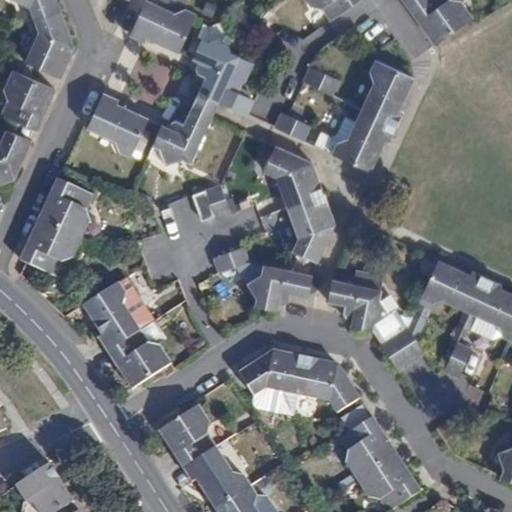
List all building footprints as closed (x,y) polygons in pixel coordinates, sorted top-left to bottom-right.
[(20,0),(29,4),(35,20),(60,11),(55,0),(20,0)] [(323,9),(331,21),(359,0),(305,0),(309,5),(323,9)] [(403,0),(410,9),(422,0),(403,0)] [(419,22),(435,45),(472,19),(459,0),(457,0),(422,0),(410,9),(419,22)] [(160,45),(179,53),(196,15),(184,9),(173,13),(146,1),(131,35),(144,41),(148,39),(160,45)] [(60,11),(35,20),(39,32),(26,62),(38,67),(60,79),(69,60),(74,49),(60,11)] [(205,76),(198,93),(247,116),(253,101),(230,91),(225,87),(239,57),(229,52),(224,37),(208,43),(201,40),(192,60),(201,64),(198,70),(200,73),(205,76)] [(362,112),(396,128),(402,114),(399,111),(407,95),(413,79),(397,72),(377,63),(371,75),(374,86),(362,112)] [(310,68),(303,83),(331,95),(338,81),(310,68)] [(32,79),(15,71),(7,88),(10,98),(2,115),(11,119),(36,131),(45,111),(55,90),(32,79)] [(99,102),(87,129),(116,142),(119,151),(131,157),(149,120),(117,104),(118,101),(103,94),(99,102)] [(161,126),(152,146),(159,149),(166,165),(181,160),(189,163),(211,117),(191,108),(182,125),(177,124),(172,126),(170,130),(161,126)] [(338,144),(333,155),(370,173),(380,151),(385,141),(389,142),(396,128),(362,112),(349,140),(338,144)] [(281,113),(274,129),(303,142),(310,127),(281,113)] [(1,143),(0,143),(0,184),(3,183),(14,179),(31,142),(6,131),(1,143)] [(288,208),(324,195),(318,180),(313,165),(275,148),(264,171),(277,178),(288,208)] [(39,220),(82,240),(89,224),(86,211),(91,199),(56,182),(46,206),(39,220)] [(214,216),(215,221),(231,215),(227,204),(223,194),(220,186),(205,192),(214,216)] [(214,216),(205,192),(192,196),(201,221),(214,216)] [(227,204),(232,202),(228,192),(223,194),(227,204)] [(293,251),(317,263),(334,226),(327,205),(324,195),(288,208),(299,238),(293,251)] [(231,215),(242,212),(237,200),(232,202),(227,204),(231,215)] [(26,264),(36,268),(55,277),(62,263),(73,259),(82,240),(39,220),(31,239),(21,261),(26,264)] [(213,258),(219,274),(249,263),(244,247),(213,258)] [(469,316),(486,279),(473,272),(470,276),(457,270),(438,261),(419,302),(431,307),(443,303),(469,316)] [(26,264),(21,275),(30,280),(36,268),(26,264)] [(255,299),(255,306),(275,310),(278,301),(286,302),(288,294),(299,296),(307,298),(311,276),(262,266),(260,279),(247,287),(255,299)] [(99,338),(108,352),(153,323),(127,279),(84,306),(102,335),(99,338)] [(511,341),(511,294),(499,289),(501,285),(486,279),(469,316),(475,318),(468,333),(489,344),(498,340),(511,344),(511,341)] [(331,281),(328,302),(339,305),(345,306),(344,313),(347,316),(353,318),(352,328),(372,332),(374,323),(386,315),(378,301),(380,292),(332,281),(331,281)] [(231,326),(219,308),(209,315),(222,333),(231,326)] [(393,312),(386,315),(374,323),(372,332),(374,333),(381,344),(395,335),(404,330),(393,312)] [(425,354),(408,328),(404,330),(395,335),(411,363),(425,354)] [(108,352),(132,389),(170,364),(159,346),(147,345),(139,333),(108,352)] [(381,344),(398,370),(411,363),(395,335),(381,344)] [(458,379),(470,352),(457,345),(445,371),(458,379)] [(274,352),(239,374),(254,397),(267,388),(298,397),(305,358),(293,356),(274,352)] [(331,364),(305,358),(298,397),(331,404),(337,414),(361,400),(338,365),(331,364)] [(254,407),(294,416),(298,397),(267,388),(254,397),(253,404),(254,407)] [(198,406),(159,431),(183,468),(214,448),(207,438),(210,425),(198,406)] [(349,433),(340,439),(348,451),(346,464),(353,475),(357,481),(396,456),(384,437),(372,418),(349,433)] [(511,436),(511,439),(511,447),(499,452),(504,471),(501,477),(511,481),(511,436)] [(228,439),(218,446),(222,452),(232,446),(228,439)] [(215,509),(250,486),(245,479),(232,476),(214,448),(183,468),(193,483),(196,480),(215,509)] [(387,511),(390,511),(420,492),(408,474),(396,456),(357,481),(361,487),(368,498),(380,501),(387,511)] [(58,511),(74,502),(50,466),(16,487),(26,504),(24,511),(58,511)] [(309,494),(315,490),(300,466),(293,470),(309,494)] [(339,484),(342,490),(345,489),(357,481),(353,475),(339,484)] [(348,494),(361,487),(357,481),(345,489),(348,494)] [(256,511),(255,509),(258,497),(250,486),(215,509),(217,511),(256,511)] [(276,511),(267,498),(258,497),(255,509),(256,511),(276,511)]
